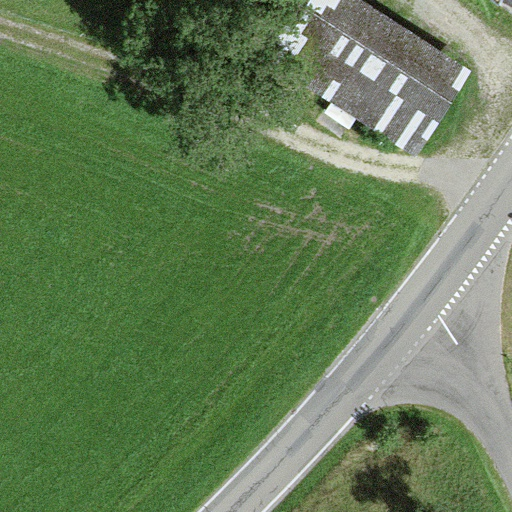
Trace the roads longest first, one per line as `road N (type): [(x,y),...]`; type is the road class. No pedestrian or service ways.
road 1 (track): [(0,32),(181,89),(385,174),(509,190)]
road 2 (tertiary): [(433,297),(239,511)]
road 3 (unclassified): [(511,451),(433,297)]
road 4 (tertiary): [(511,186),(433,297)]
